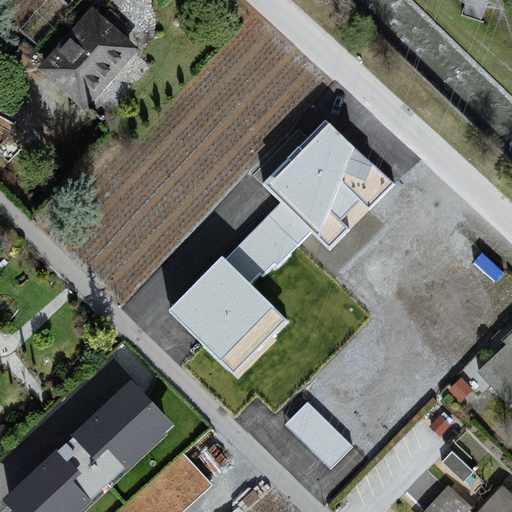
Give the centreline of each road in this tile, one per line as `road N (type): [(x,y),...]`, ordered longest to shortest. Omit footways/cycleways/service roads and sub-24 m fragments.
road 1 (residential): [(315,511),(0,201)]
road 2 (residential): [(511,225),(269,0)]
